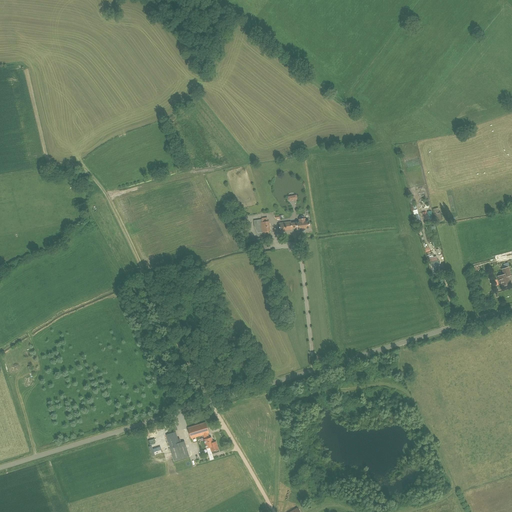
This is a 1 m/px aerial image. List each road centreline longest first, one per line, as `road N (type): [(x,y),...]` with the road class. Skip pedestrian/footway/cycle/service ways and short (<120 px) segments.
road 1 (unclassified): [(0,467),(511,309)]
road 2 (track): [(274,511),(210,402)]
